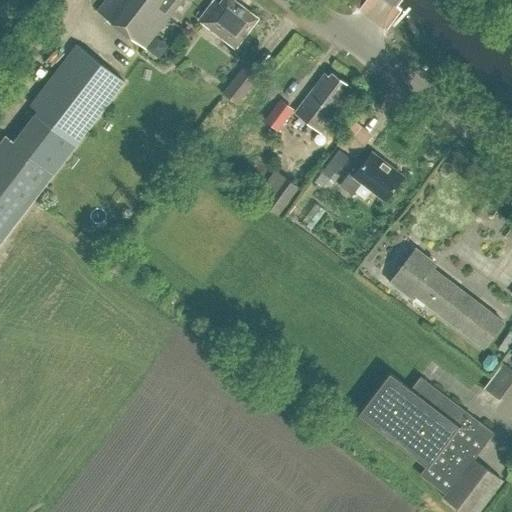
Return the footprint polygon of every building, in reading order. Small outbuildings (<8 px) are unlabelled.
[(105,0),(98,10),(145,47),(180,0),(105,0)] [(218,0),(213,0),(199,19),(235,46),(257,17),(235,0),(221,0),(220,1),(218,0)] [(6,136),(0,143),(0,242),(77,142),(124,81),(77,44),(30,105),(37,111),(14,142),(6,136)] [(224,90),(237,101),(260,73),(247,62),(224,90)] [(284,70),(268,89),(276,96),(292,77),(284,70)] [(291,117),(319,135),(349,89),(328,75),(325,79),(318,75),(291,117)] [(280,100),(268,116),(280,126),(292,109),(280,100)] [(343,147),(355,156),(372,133),(361,125),(343,147)] [(339,149),(327,166),(337,173),(349,157),(339,149)] [(363,181),(385,198),(402,175),(371,152),(355,173),(350,170),(339,184),(352,194),(363,181)] [(250,199),(272,217),(294,189),(272,171),(250,199)] [(413,293),(483,346),(502,320),(432,267),(436,263),(415,247),(389,281),(410,297),(413,293)] [(482,389),(498,400),(511,380),(511,367),(502,361),(482,389)] [(442,496),(463,511),(476,511),(502,479),(473,457),(493,432),(420,375),(410,388),(389,372),(358,413),(426,465),(419,473),(445,493),(442,496)]
